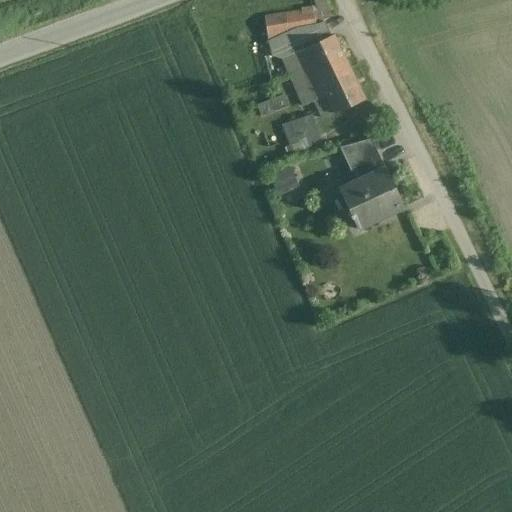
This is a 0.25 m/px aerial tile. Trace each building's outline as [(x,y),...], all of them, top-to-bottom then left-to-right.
[(332,17),(324,0),(318,0),(314,2),(316,8),(264,17),(268,39),(272,57),(283,60),(304,107),(314,103),(322,119),(334,113),(335,115),(365,101),(334,36),(330,37),(323,21),(332,17)] [(285,98),(257,108),(261,117),(288,107),(285,98)] [(312,115),(282,126),(289,147),(285,148),(289,158),(323,147),(312,115)] [(371,140),(340,148),(351,172),(354,171),(358,182),(385,169),(371,140)] [(297,187),(287,167),(270,175),(279,195),(297,187)] [(358,182),(340,190),(358,229),(403,208),(385,169),(358,182)]
